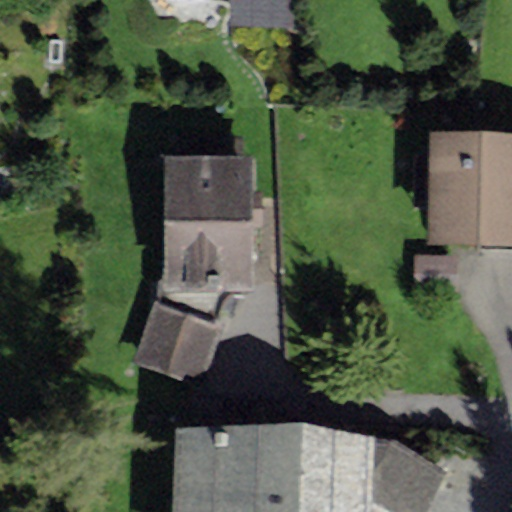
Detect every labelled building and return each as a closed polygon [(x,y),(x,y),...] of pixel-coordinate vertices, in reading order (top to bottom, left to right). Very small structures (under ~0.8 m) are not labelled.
[(228,0),(228,25),(287,28),(288,0),(228,0)] [(511,134),(430,132),(426,244),(511,246),(511,134)] [(177,154),(164,154),(164,283),(158,283),(158,304),(154,303),(133,360),(202,385),(234,298),(234,292),(253,292),(253,154),(242,155),(227,154),(228,138),(177,138),(177,154)] [(242,139),(228,138),(227,154),(242,155),(242,139)] [(456,257),(415,256),(414,294),(455,295),(456,257)] [(427,511),(450,475),(396,438),(373,438),(304,422),(175,430),(170,511),(427,511)]
